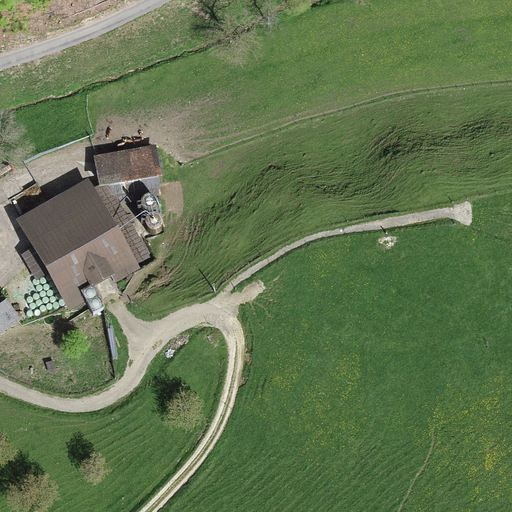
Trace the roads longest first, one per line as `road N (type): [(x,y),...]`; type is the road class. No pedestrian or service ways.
road 1 (track): [(145,511),(212,433),(234,361)]
road 2 (unclassified): [(0,63),(156,0)]
